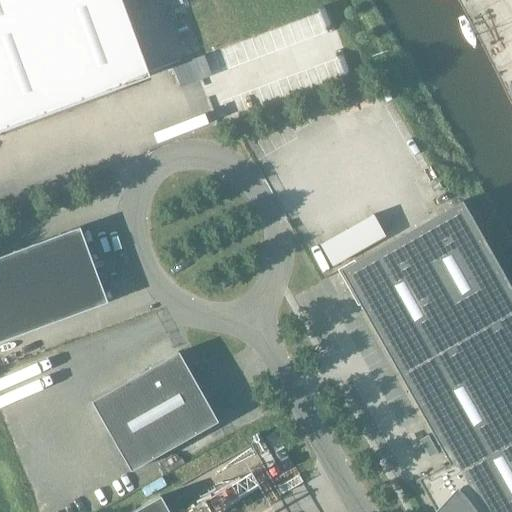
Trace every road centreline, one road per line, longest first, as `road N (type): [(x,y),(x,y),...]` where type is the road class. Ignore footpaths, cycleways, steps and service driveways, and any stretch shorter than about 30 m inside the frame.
road 1 (unclassified): [(250,322),(276,249),(266,218),(236,166),(188,151),(153,169),(128,219),(148,269),(181,306),(213,321)]
road 2 (unclassified): [(357,511),(250,322)]
